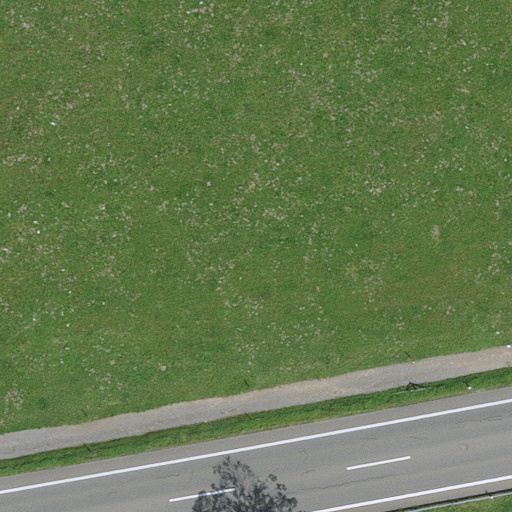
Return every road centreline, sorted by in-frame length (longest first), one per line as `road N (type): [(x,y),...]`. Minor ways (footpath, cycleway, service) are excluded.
road 1 (track): [(511,353),(0,447)]
road 2 (trunk): [(511,438),(100,511)]
